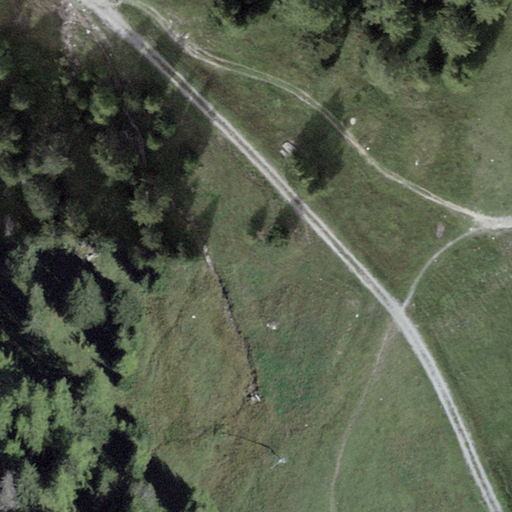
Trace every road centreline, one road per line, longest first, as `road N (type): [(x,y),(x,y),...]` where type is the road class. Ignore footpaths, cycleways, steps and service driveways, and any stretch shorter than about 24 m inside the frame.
road 1 (track): [(497,511),(394,310),(98,4)]
road 2 (track): [(490,225),(380,169),(346,130),(282,82),(190,49),(133,2),(90,0)]
